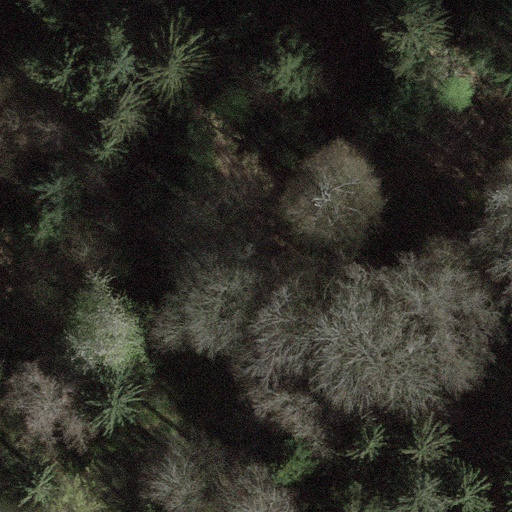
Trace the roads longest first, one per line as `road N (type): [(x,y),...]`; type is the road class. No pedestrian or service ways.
road 1 (track): [(511,303),(242,432)]
road 2 (track): [(71,511),(242,432)]
